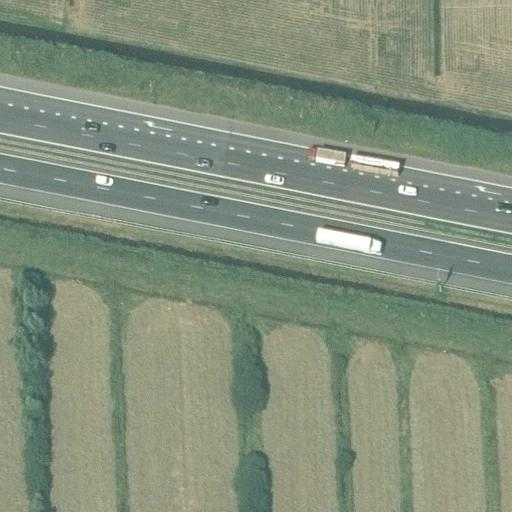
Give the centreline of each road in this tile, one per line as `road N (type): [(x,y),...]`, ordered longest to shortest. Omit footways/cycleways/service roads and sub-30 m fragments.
road 1 (motorway): [(511,220),(0,119)]
road 2 (motorway): [(0,170),(511,269)]
